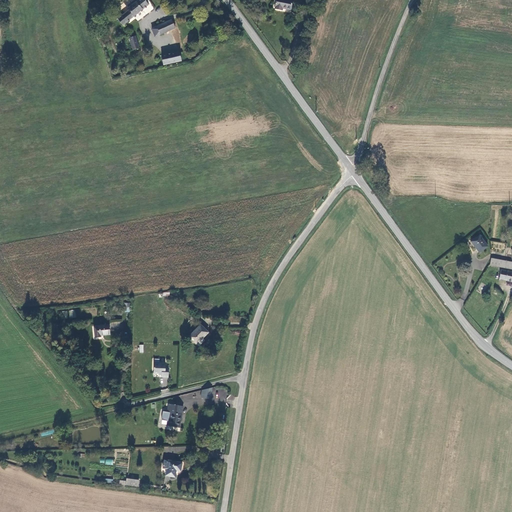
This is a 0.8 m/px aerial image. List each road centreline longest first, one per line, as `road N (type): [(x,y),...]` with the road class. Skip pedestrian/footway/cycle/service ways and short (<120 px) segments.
road 1 (unclassified): [(352,169),(260,308),(223,511)]
road 2 (tertiary): [(352,169),(470,330),(511,365)]
road 3 (tertiary): [(227,0),(352,169)]
road 4 (unclassified): [(412,0),(352,169)]
